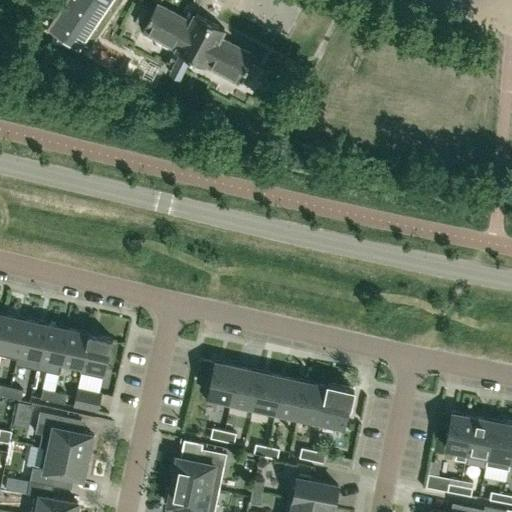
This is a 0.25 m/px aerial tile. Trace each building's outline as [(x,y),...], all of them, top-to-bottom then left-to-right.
[(64,0),(50,21),(84,46),(117,0),(64,0)] [(190,20),(156,2),(141,29),(175,47),(174,49),(203,65),(204,63),(238,81),(253,54),(219,36),(224,27),(194,12),(190,20)] [(19,351),(26,318),(5,314),(0,338),(0,353),(18,358),(19,351)] [(47,323),(26,318),(19,351),(40,355),(47,323)] [(60,360),(67,327),(47,323),(40,355),(60,360)] [(83,365),(90,332),(67,327),(60,360),(59,364),(82,369),(83,365)] [(83,365),(82,369),(82,371),(101,375),(102,369),(104,369),(108,351),(109,351),(113,337),(90,332),(83,365)] [(230,404),(239,365),(215,360),(207,399),(230,404)] [(239,365),(230,404),(252,409),(261,370),(239,365)] [(261,370),(252,409),(275,414),(283,375),(261,370)] [(297,419),(305,380),(283,375),(275,414),(297,419)] [(297,419),(319,424),(328,381),(327,385),(305,380),(297,419)] [(328,381),(319,424),(320,424),(321,420),(343,425),(348,404),(350,405),(354,387),(328,381)] [(0,393),(9,396),(11,385),(0,382),(0,393)] [(11,385),(9,396),(20,398),(23,388),(11,385)] [(52,400),(54,390),(43,387),(40,397),(52,400)] [(97,410),(101,392),(77,387),(73,405),(97,410)] [(66,393),(54,390),(52,400),(64,402),(66,393)] [(31,415),(33,403),(19,400),(16,412),(31,415)] [(42,432),(40,445),(87,455),(89,448),(92,449),(95,435),(92,435),(92,433),(66,427),(68,415),(40,409),(35,431),(42,432)] [(466,455),(474,416),(452,411),(445,446),(457,449),(455,458),(465,460),(466,455)] [(474,416),(466,455),(487,459),(486,464),(487,464),(495,420),(474,416)] [(487,464),(508,468),(511,446),(511,423),(495,420),(487,464)] [(0,427),(0,439),(10,441),(12,430),(0,427)] [(222,439),(224,431),(212,429),(211,437),(222,439)] [(234,442),(236,434),(224,431),(222,439),(234,442)] [(265,455),(267,447),(255,444),(254,452),(265,455)] [(33,465),(30,479),(54,484),(56,472),(83,477),(83,475),(86,476),(89,463),(86,462),(87,455),(40,445),(39,445),(44,446),(40,466),(33,465)] [(177,455),(177,458),(173,457),(170,471),(174,472),(172,479),(219,488),(226,451),(201,446),(199,459),(177,455)] [(277,458),(279,450),(267,447),(265,455),(277,458)] [(311,459),(313,451),(301,448),(299,456),(311,459)] [(323,461),(325,453),(313,451),(311,459),(323,461)] [(292,475),(287,496),(331,506),(334,506),(338,484),(312,479),(313,476),(297,473),(296,476),(292,475)] [(251,489),(262,491),(264,480),(254,477),(251,489)] [(75,511),(78,500),(51,495),(54,484),(30,479),(28,492),(35,493),(31,511),(75,511)] [(214,511),(219,488),(172,479),(171,487),(167,486),(164,500),(168,501),(167,503),(189,507),(188,511),(214,511)] [(459,492),(461,484),(449,482),(447,490),(459,492)] [(471,495),(472,487),(461,484),(459,492),(471,495)] [(262,491),(251,489),(249,501),(260,503),(262,491)] [(501,501),(503,492),(491,490),(489,498),(501,501)] [(511,502),(511,494),(503,492),(501,501),(511,502)] [(287,496),(284,511),(329,511),(331,506),(291,497),(287,496)] [(428,511),(482,511),(483,507),(459,503),(456,511),(450,511),(430,507),(428,511)]
